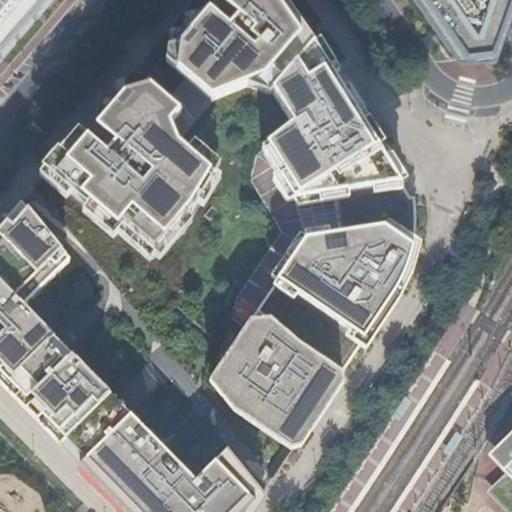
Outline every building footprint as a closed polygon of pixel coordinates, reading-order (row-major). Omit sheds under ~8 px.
[(0,0),(0,61),(52,0),(0,0)] [(170,46),(168,60),(187,78),(210,101),(250,85),(256,83),(274,89),(274,91),(296,124),(264,148),(296,199),(308,238),(248,326),(222,364),(231,370),(223,383),(239,403),(236,409),(294,448),(345,372),(383,314),(394,298),(404,281),(411,262),(415,250),(417,235),(419,221),(418,209),(417,194),(413,195),(404,182),(388,156),(361,113),(345,87),(332,67),(316,42),(286,0),(209,0),(204,7),(184,30),(182,42),(170,46)] [(511,0),(419,0),(455,51),(499,45),(511,8),(511,0)] [(186,17),(184,30),(204,7),(188,14),(186,17)] [(322,38),(316,42),(332,67),(338,64),(322,38)] [(141,76),(129,80),(126,93),(115,96),(100,114),(84,132),(53,169),(151,253),(192,207),(214,171),(166,130),(182,111),(169,99),(141,76)] [(42,174),(69,197),(73,192),(152,260),(195,209),(200,202),(206,205),(226,172),(182,134),(210,101),(187,78),(169,99),(182,111),(166,130),(214,171),(192,207),(151,253),(53,169),(84,132),(81,128),(42,174)] [(256,83),(250,85),(272,93),(274,91),(274,89),(256,83)] [(351,83),(345,87),(361,113),(367,109),(351,83)] [(101,100),(100,114),(115,96),(101,100)] [(233,315),(248,326),(308,238),(296,199),(264,148),(258,153),(252,178),(284,229),(241,294),(233,315)] [(394,152),(388,156),(404,182),(410,178),(402,165),(394,152)] [(23,203),(2,228),(9,234),(30,211),(23,203)] [(25,306),(71,261),(30,211),(9,234),(2,228),(0,229),(0,370),(69,441),(78,450),(87,459),(138,511),(250,511),(261,497),(225,453),(198,480),(25,306)] [(231,370),(222,364),(212,380),(236,409),(239,403),(223,383),(231,370)] [(0,379),(64,445),(69,441),(0,370),(0,379)] [(346,381),(345,372),(294,448),(304,445),(346,381)] [(511,433),(488,457),(505,475),(508,471),(503,466),(511,457),(511,433)] [(138,511),(87,459),(84,466),(129,511),(259,511),(270,496),(230,448),(225,453),(261,497),(250,511),(138,511)] [(511,503),(511,457),(503,466),(511,474),(496,487),(511,503)] [(508,471),(505,475),(487,492),(506,511),(511,511),(511,503),(496,487),(511,474),(508,471)]
